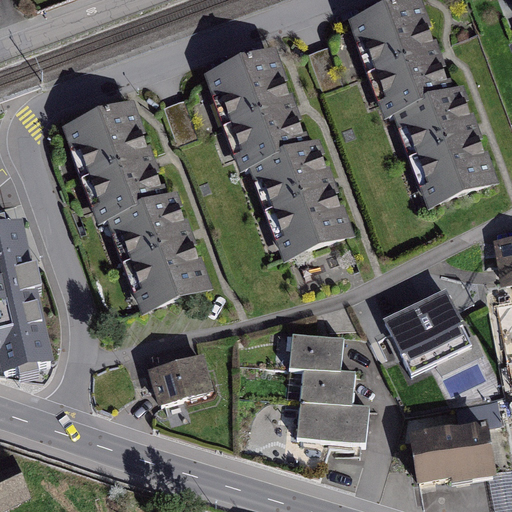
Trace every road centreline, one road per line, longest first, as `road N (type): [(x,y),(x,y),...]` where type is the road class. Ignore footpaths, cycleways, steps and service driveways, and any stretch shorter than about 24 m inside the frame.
road 1 (residential): [(338,0),(55,106),(34,127),(32,160),(87,328),(88,365),(64,434)]
road 2 (tertiary): [(314,511),(64,434)]
road 3 (residential): [(140,0),(0,53)]
